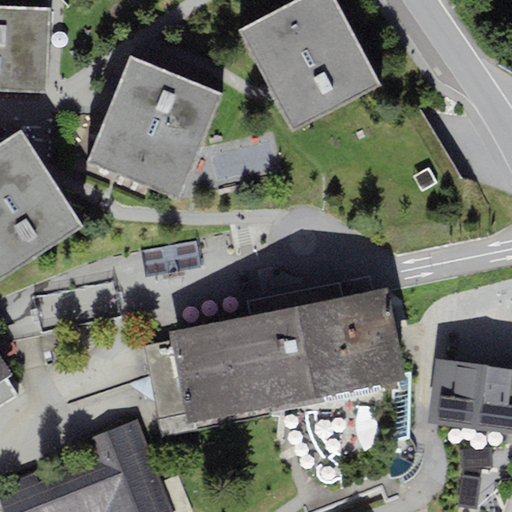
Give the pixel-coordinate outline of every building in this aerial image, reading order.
[(329,0),(312,0),(242,37),(294,134),(377,90),(329,0)] [(0,12),(0,90),(44,93),(45,74),(46,29),(47,15),(0,12)] [(132,61),(90,166),(182,202),(223,97),(132,61)] [(26,136),(0,153),(0,278),(83,223),(26,136)] [(386,305),(177,347),(195,433),(403,390),(386,305)] [(511,369),(438,360),(430,424),(511,434),(511,369)] [(0,378),(0,411),(15,402),(0,378)] [(99,450),(0,488),(0,501),(4,511),(172,511),(137,422),(95,438),(99,450)]
